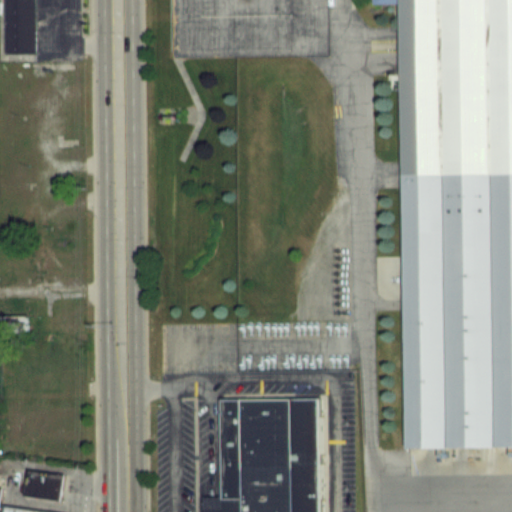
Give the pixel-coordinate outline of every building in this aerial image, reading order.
[(34,0),(34,53),(3,53),(3,0),(34,0)] [(401,2),(372,2),(371,0),(511,0),(511,444),(406,446),(401,2)] [(4,332),(29,332),(29,315),(0,314),(0,323),(4,323),(4,332)] [(319,511),(202,511),(202,496),(221,496),(220,398),(319,397),(319,511)] [(59,499),(23,494),(27,468),(63,473),(59,499)] [(6,489),(0,488),(0,511),(50,511),(3,505),(6,489)]
